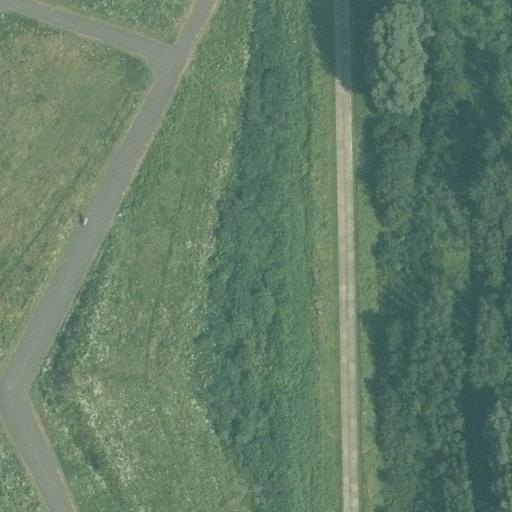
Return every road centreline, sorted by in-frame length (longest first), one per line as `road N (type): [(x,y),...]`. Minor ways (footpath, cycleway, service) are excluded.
road 1 (track): [(349,511),(340,0)]
road 2 (track): [(174,60),(10,401),(62,511)]
road 3 (track): [(0,3),(174,60)]
